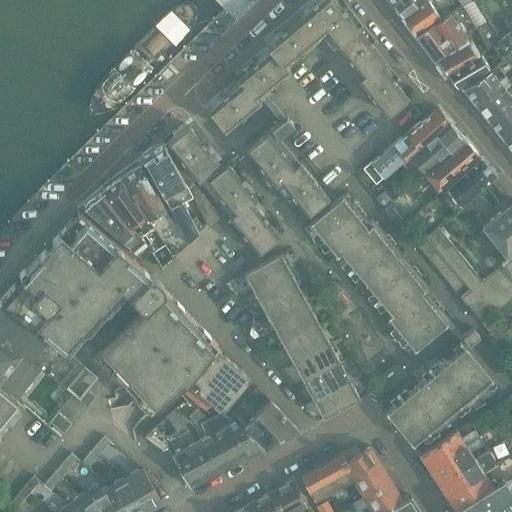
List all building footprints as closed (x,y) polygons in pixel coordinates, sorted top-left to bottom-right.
[(384,62),(373,48),(333,0),(320,0),(265,46),(270,52),(281,66),(284,64),(298,52),(302,57),(320,42),(316,38),(325,31),(362,76),(358,80),(387,115),(407,99),(380,66),(384,62)] [(386,0),(401,17),(402,19),(425,0),(386,0)] [(413,33),(439,16),(426,0),(425,0),(402,19),(413,33)] [(511,0),(473,0),(489,24),(511,11),(511,0)] [(511,11),(489,24),(480,29),(488,44),(496,40),(498,38),(511,31),(511,11)] [(449,50),(463,39),(466,37),(449,14),(416,37),(434,61),(449,50)] [(511,58),(511,31),(498,38),(496,40),(499,44),(494,47),(504,64),(511,59),(511,58)] [(446,75),(477,55),(468,43),(467,44),(463,39),(449,50),(451,52),(437,63),(446,75)] [(256,97),(289,70),(284,64),(281,66),(270,52),(236,79),(240,84),(207,111),(224,131),(260,102),(256,97)] [(456,88),(489,68),(480,53),(477,55),(446,75),(456,88)] [(475,105),(505,83),(508,81),(504,75),(498,80),(491,69),(462,88),(475,105)] [(488,121),(511,102),(511,96),(506,89),(508,87),(505,83),(475,105),(488,121)] [(500,136),(511,126),(511,102),(488,121),(500,136)] [(405,161),(450,123),(439,110),(410,134),(409,132),(372,163),(384,178),(405,161)] [(328,197),(299,163),(294,167),(274,142),(294,126),(286,118),(246,151),(275,185),(280,181),(308,214),(328,197)] [(451,149),(452,150),(464,140),(450,123),(405,161),(418,176),(451,149)] [(256,201),(241,182),(228,166),(224,169),(188,126),(164,146),(187,190),(193,185),(191,182),(203,172),(210,180),(207,183),(234,216),(230,220),(258,254),(279,237),(252,205),(256,201)] [(511,151),(511,126),(500,136),(511,151)] [(438,189),(478,157),(464,140),(452,150),(453,152),(433,169),(426,175),(438,189)] [(191,197),(187,190),(164,146),(154,154),(151,151),(142,157),(145,161),(144,162),(174,216),(188,242),(203,227),(196,216),(192,219),(183,201),(191,197)] [(459,208),(490,181),(495,177),(480,159),(444,189),(459,208)] [(170,219),(140,165),(120,179),(173,256),(188,242),(174,216),(170,219)] [(173,256),(120,179),(103,191),(151,250),(161,267),(173,256)] [(191,197),(198,191),(193,185),(187,190),(191,197)] [(151,250),(103,191),(83,207),(143,259),(151,250)] [(194,203),(203,197),(198,191),(191,197),(194,203)] [(198,210),(207,202),(203,197),(194,203),(198,210)] [(425,290),(397,257),(371,225),(367,228),(342,197),(309,224),(336,257),(340,254),(359,275),(391,315),(387,318),(414,351),(446,324),(420,293),(425,290)] [(202,217),(212,208),(207,202),(198,210),(202,217)] [(460,298),(482,323),(486,320),(491,316),(494,313),(511,298),(511,202),(481,227),(508,260),(482,281),(438,227),(425,238),(427,241),(428,240),(432,245),(436,250),(440,255),(444,260),(448,265),(452,271),(456,276),(460,281),(464,286),(469,291),(460,298)] [(206,223),(217,214),(212,208),(202,217),(206,223)] [(211,228),(222,220),(217,214),(206,223),(206,224),(211,228)] [(218,346),(165,289),(151,275),(116,245),(117,244),(85,216),(83,218),(84,218),(72,219),(71,217),(40,253),(19,277),(0,300),(1,300),(69,354),(88,336),(101,350),(93,358),(146,415),(156,407),(162,414),(183,393),(190,387),(186,383),(215,349),(218,346)] [(423,253),(432,245),(428,240),(427,241),(419,248),(423,253)] [(427,258),(436,250),(432,245),(423,253),(427,258)] [(431,263),(440,255),(436,250),(427,258),(431,263)] [(254,293),(290,273),(280,255),(244,275),(254,293)] [(435,268),(444,260),(440,255),(431,263),(435,268)] [(439,273),(448,265),(444,260),(435,268),(439,273)] [(443,278),(452,271),(448,265),(439,273),(443,278)] [(447,283),(456,276),(452,271),(443,278),(447,283)] [(264,311),(300,291),(290,273),(254,293),(264,311)] [(451,288),(460,281),(456,276),(447,283),(451,288)] [(455,293),(464,286),(460,281),(451,288),(455,293)] [(274,329),(310,309),(300,291),(264,311),(274,329)] [(0,336),(31,362),(33,363),(43,371),(66,389),(84,366),(69,354),(1,300),(0,301),(0,336)] [(284,346),(320,327),(310,309),(274,329),(284,346)] [(491,316),(486,320),(494,328),(499,334),(500,335),(507,329),(494,313),(491,316)] [(294,365),(329,345),(320,327),(284,346),(294,365)] [(490,341),(499,334),(494,328),(485,336),(490,341)] [(494,346),(503,339),(500,335),(499,334),(490,341),(494,346)] [(0,336),(0,385),(9,393),(33,363),(31,362),(0,336)] [(498,351),(507,344),(503,339),(494,346),(498,351)] [(502,356),(511,349),(507,344),(498,351),(502,356)] [(303,382),(339,362),(329,345),(294,365),(303,382)] [(411,444),(475,392),(492,378),(466,346),(385,412),(411,444)] [(223,414),(250,380),(241,370),(215,349),(186,383),(190,387),(193,389),(213,406),(221,412),(223,414)] [(313,400),(349,380),(339,362),(303,382),(313,400)] [(323,419),(359,399),(349,380),(313,400),(323,419)] [(0,436),(25,407),(19,402),(0,385),(0,436)] [(190,387),(183,393),(205,411),(213,406),(193,389),(190,387)] [(81,398),(79,400),(87,406),(95,397),(87,391),(81,398)] [(301,432),(270,400),(246,423),(234,409),(227,417),(241,429),(263,448),(267,451),(301,432)] [(235,463),(208,419),(196,409),(189,416),(198,426),(201,424),(206,436),(200,439),(220,471),(235,463)] [(220,471),(200,439),(195,442),(185,425),(191,422),(173,411),(167,417),(175,431),(186,447),(205,479),(220,471)] [(60,437),(72,424),(58,412),(47,426),(60,437)] [(247,456),(225,420),(227,417),(223,414),(221,412),(208,419),(235,463),(247,456)] [(263,448),(241,429),(227,417),(225,420),(247,456),(263,448)] [(205,479),(186,447),(175,431),(165,436),(159,435),(155,427),(144,436),(163,450),(166,448),(190,487),(205,479)] [(429,468),(479,436),(474,429),(462,437),(456,428),(419,452),(429,468)] [(99,455),(110,442),(104,436),(93,449),(99,455)] [(438,482),(475,458),(471,451),(483,443),(479,436),(429,468),(438,482)] [(352,480),(380,464),(370,447),(360,453),(355,446),(338,457),(300,478),(313,501),(352,480)] [(88,468),(99,455),(93,449),(82,462),(88,468)] [(447,495),(497,464),(488,450),(475,458),(438,482),(447,495)] [(63,475),(77,458),(71,453),(57,469),(63,475)] [(391,481),(380,464),(352,480),(364,498),(391,481)] [(455,509),(502,480),(505,477),(497,464),(447,495),(455,509)] [(162,503),(154,486),(160,483),(142,468),(127,476),(146,511),(162,503)] [(50,491),(63,475),(57,469),(44,485),(50,491)] [(28,494),(40,481),(33,475),(22,489),(28,494)] [(145,511),(146,511),(127,476),(111,485),(125,511),(145,511)] [(457,511),(482,511),(511,494),(502,480),(455,509),(457,511)] [(298,511),(308,507),(294,481),(272,493),(282,511),(298,511)] [(385,511),(403,501),(391,481),(364,498),(372,511),(385,511)] [(125,511),(111,485),(92,496),(102,511),(125,511)] [(17,507),(28,494),(22,489),(11,502),(17,507)] [(102,511),(92,496),(86,491),(69,504),(75,509),(77,511),(102,511)] [(282,511),(272,493),(251,504),(255,511),(282,511)] [(511,511),(511,495),(511,494),(482,511),(511,511)] [(420,511),(421,511),(411,497),(385,511),(420,511)] [(331,511),(326,502),(317,508),(318,511),(331,511)]
